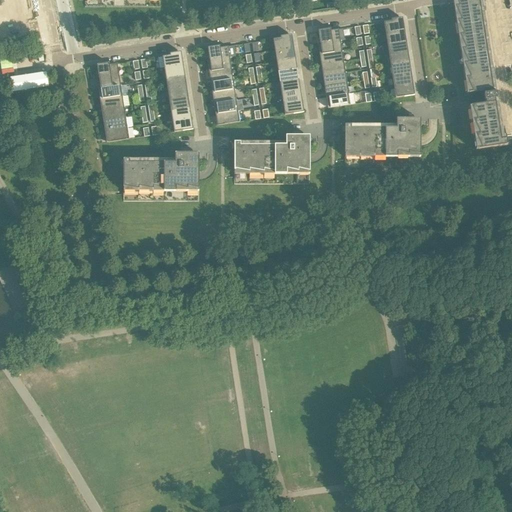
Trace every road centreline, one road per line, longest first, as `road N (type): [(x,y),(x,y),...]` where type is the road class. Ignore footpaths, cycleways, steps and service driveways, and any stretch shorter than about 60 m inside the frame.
road 1 (residential): [(423,97),(408,5),(299,24)]
road 2 (residential): [(188,40),(57,60)]
